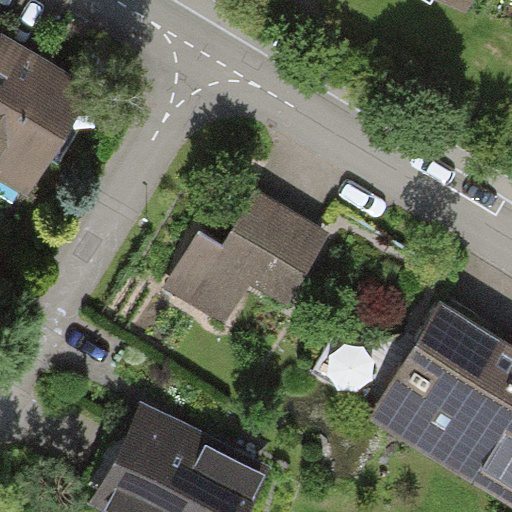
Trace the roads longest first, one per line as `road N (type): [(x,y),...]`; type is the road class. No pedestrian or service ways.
road 1 (residential): [(201,54),(0,397)]
road 2 (residential): [(511,239),(201,54)]
